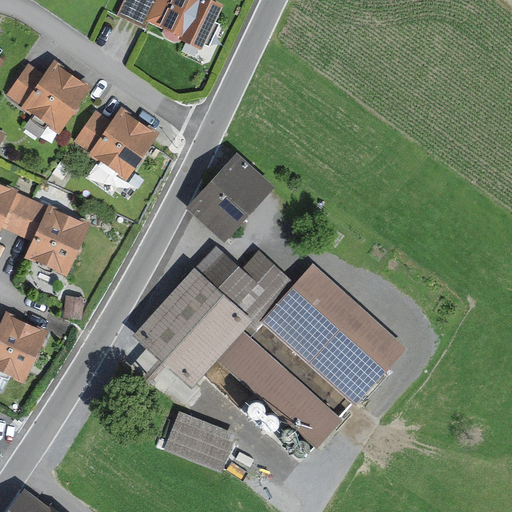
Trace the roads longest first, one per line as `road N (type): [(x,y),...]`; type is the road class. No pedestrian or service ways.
road 1 (tertiary): [(209,132),(109,323),(23,463)]
road 2 (residential): [(209,132),(30,13),(0,3)]
road 3 (tertiary): [(272,0),(209,132)]
